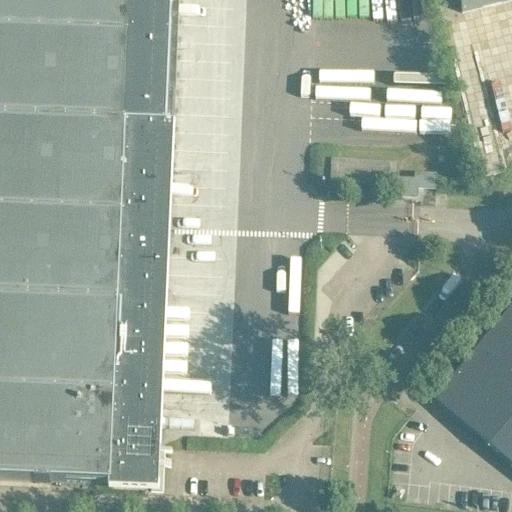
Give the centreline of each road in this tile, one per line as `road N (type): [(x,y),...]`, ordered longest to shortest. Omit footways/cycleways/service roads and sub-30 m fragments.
road 1 (unknown): [(511,231),(250,215),(232,398)]
road 2 (unclassified): [(384,383),(511,234)]
